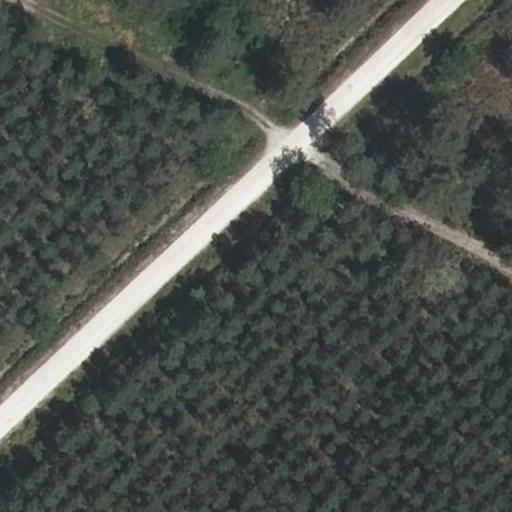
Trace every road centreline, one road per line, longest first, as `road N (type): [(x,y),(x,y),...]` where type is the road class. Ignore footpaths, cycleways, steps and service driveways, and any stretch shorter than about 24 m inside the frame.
road 1 (track): [(0,448),(464,0)]
road 2 (track): [(511,255),(3,0)]
